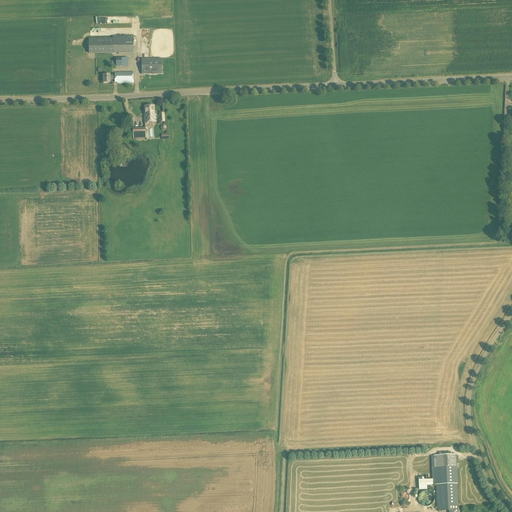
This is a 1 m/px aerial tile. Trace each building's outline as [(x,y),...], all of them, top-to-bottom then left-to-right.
[(89,54),(133,53),(133,36),(112,36),(112,39),(89,39),(89,54)] [(142,75),(162,75),(162,58),(141,59),(142,75)] [(133,83),(133,73),(115,72),(115,76),(110,76),(110,75),(103,75),(103,83),(110,83),(110,80),(115,80),(115,83),(133,83)] [(154,114),(153,105),(144,106),(145,114),(144,114),(144,123),(156,122),(155,114),(154,114)] [(451,455),(451,452),(440,453),(440,455),(435,456),(436,485),(437,485),(438,511),(458,510),(457,484),(456,455),(451,455)] [(430,478),(416,479),(417,489),(422,488),(422,484),(431,483),(430,478)] [(426,507),(427,507),(429,506),(430,506),(431,505),(432,504),(433,503),(433,502),(434,501),(434,500),(434,499),(434,497),(434,496),(433,495),(433,494),(432,493),(431,492),(430,492),(429,491),(427,491),(426,491),(425,491),(424,491),(423,492),(421,492),(421,493),(420,494),(419,495),(419,496),(418,497),(418,499),(418,500),(419,501),(419,502),(420,503),(421,504),(421,505),(423,506),(424,506),(425,507),(426,507)]
